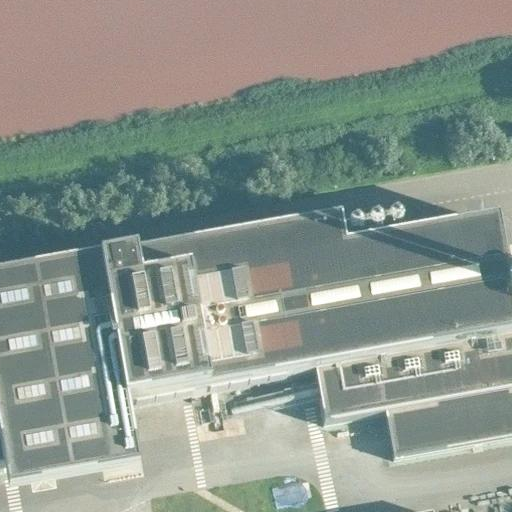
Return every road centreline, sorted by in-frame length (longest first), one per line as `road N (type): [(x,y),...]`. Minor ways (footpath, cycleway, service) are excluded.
road 1 (unknown): [(511,169),(0,263)]
road 2 (unknown): [(511,466),(391,480),(334,438),(312,432),(201,458)]
